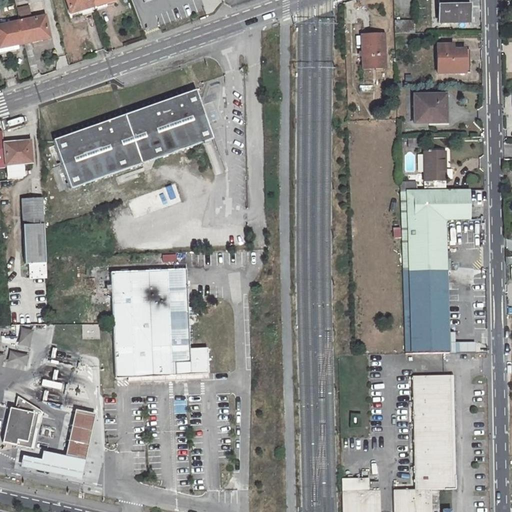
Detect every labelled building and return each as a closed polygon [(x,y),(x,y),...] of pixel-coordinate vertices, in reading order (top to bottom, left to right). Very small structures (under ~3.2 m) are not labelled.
[(95,10),(91,0),(66,0),(71,13),(81,10),(82,14),(95,10)] [(91,0),(95,10),(107,6),(106,3),(115,0),(91,0)] [(442,33),(468,32),(468,22),(469,22),(468,0),(438,0),(439,23),(442,23),(442,33)] [(50,38),(45,16),(31,19),(29,13),(18,15),(20,22),(24,42),(32,41),(32,42),(50,38)] [(415,34),(415,20),(394,21),(394,34),(415,34)] [(16,44),(24,42),(20,22),(0,26),(0,52),(17,49),(16,44)] [(383,34),(370,35),(362,35),(363,67),(385,66),(383,34)] [(437,45),(437,73),(464,73),(464,50),(453,50),(453,45),(437,45)] [(53,140),(70,190),(213,139),(196,90),(53,140)] [(446,123),(445,95),(414,96),(414,124),(446,123)] [(23,164),(32,163),(30,142),(4,144),(6,163),(7,175),(24,174),(23,164)] [(446,191),(445,152),(424,153),(425,192),(446,191)] [(175,183),(124,196),(130,217),(180,204),(175,183)] [(416,184),(399,184),(399,192),(416,191),(416,184)] [(446,191),(425,192),(399,192),(401,247),(446,246),(445,220),(469,220),(469,191),(446,191)] [(44,232),(43,198),(22,199),(23,219),(24,219),(25,233),(44,232)] [(401,247),(405,355),(449,354),(446,246),(401,247)] [(27,276),(45,275),(44,262),(26,263),(27,276)] [(110,273),(111,304),(115,378),(209,374),(207,348),(189,349),(186,269),(110,273)] [(474,271),(462,270),(462,278),(474,279),(474,271)] [(18,327),(14,344),(27,346),(31,329),(18,327)] [(7,350),(5,362),(24,364),(25,352),(7,350)] [(393,491),(393,511),(431,511),(430,491),(440,491),(453,490),(451,376),(413,378),(415,491),(393,491)] [(38,415),(40,411),(16,397),(13,409),(8,408),(1,442),(29,449),(37,415),(38,415)] [(94,414),(74,409),(65,451),(37,445),(31,470),(79,480),(94,414)] [(379,511),(379,490),(379,483),(369,483),(368,479),(341,480),(342,511),(379,511)] [(440,511),(440,491),(430,491),(431,511),(440,511)]
